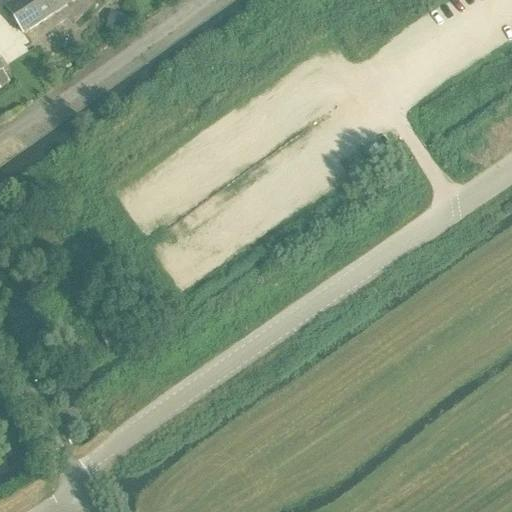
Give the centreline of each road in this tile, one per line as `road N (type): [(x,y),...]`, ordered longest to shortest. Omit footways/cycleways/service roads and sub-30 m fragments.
road 1 (unclassified): [(74,483),(322,295),(511,168)]
road 2 (unclassified): [(74,483),(0,338)]
